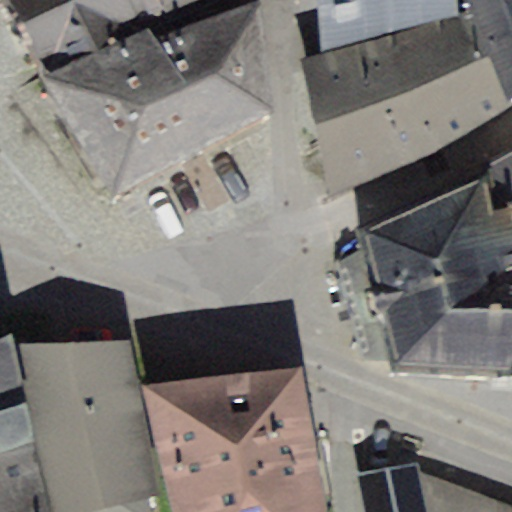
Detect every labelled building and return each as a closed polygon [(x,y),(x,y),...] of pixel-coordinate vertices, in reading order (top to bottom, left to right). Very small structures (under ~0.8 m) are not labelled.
[(141,0),(2,0),(19,30),(41,73),(149,20),(141,0)] [(319,0),(322,49),(463,8),(462,0),(319,0)] [(511,0),(462,0),(463,8),(469,6),(511,99),(511,0)] [(267,111),(251,2),(156,36),(149,20),(41,73),(113,189),(267,111)] [(322,49),(301,54),(314,116),(330,197),(447,140),(511,102),(511,99),(469,6),(463,8),(322,49)] [(511,145),(486,159),(488,172),(495,209),(511,203),(511,205),(511,145)] [(470,180),(362,226),(369,253),(339,266),(350,307),(361,348),(390,352),(394,368),(511,375),(511,205),(511,203),(495,209),(488,172),(470,180)] [(0,330),(0,452),(39,438),(14,341),(11,327),(0,330)] [(170,511),(142,386),(128,334),(55,339),(14,341),(39,438),(54,511),(170,511)] [(220,373),(142,386),(170,511),(311,511),(324,508),(296,360),(220,373)] [(54,511),(39,438),(0,452),(0,511),(54,511)] [(415,460),(356,471),(364,511),(425,511),(417,466),(415,460)] [(425,511),(511,511),(511,503),(417,466),(425,511)]
